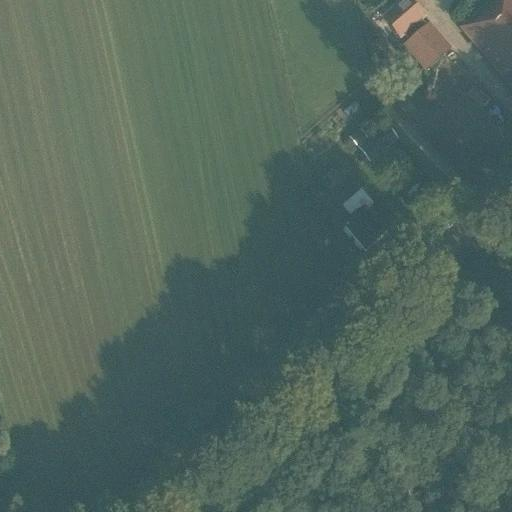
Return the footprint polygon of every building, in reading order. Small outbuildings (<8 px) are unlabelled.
[(381,0),(388,10),(403,0),(381,0)] [(511,0),(493,0),(459,29),(511,90),(511,0)] [(405,44),(418,61),(428,72),(452,51),(429,23),(410,1),(393,18),(410,39),(405,44)] [(358,149),(369,163),(397,141),(386,127),(358,149)] [(365,211),(372,206),(362,193),(343,208),(353,220),(343,228),(365,253),(385,236),(365,211)]
